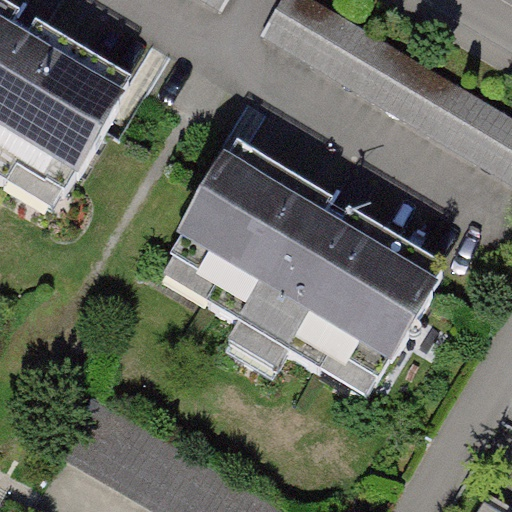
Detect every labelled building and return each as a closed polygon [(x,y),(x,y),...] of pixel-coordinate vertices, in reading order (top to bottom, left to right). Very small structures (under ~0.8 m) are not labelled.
[(230,0),(197,0),(222,14),(230,0)] [(511,122),(307,0),(291,0),(267,41),(511,187),(511,122)] [(132,95),(0,14),(0,161),(67,202),(132,95)] [(448,283),(238,157),(173,264),(383,390),(448,283)] [(292,511),(85,421),(64,469),(160,511),(292,511)]
